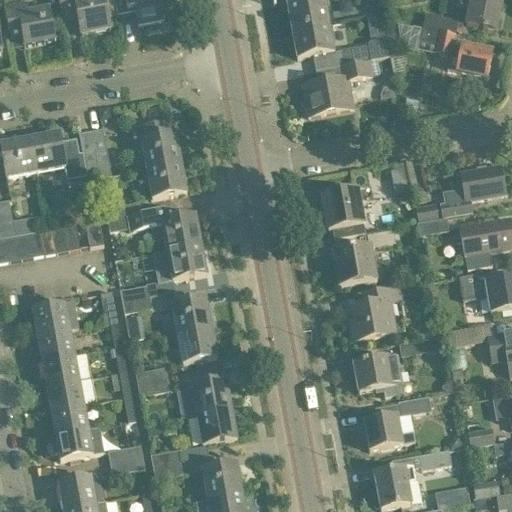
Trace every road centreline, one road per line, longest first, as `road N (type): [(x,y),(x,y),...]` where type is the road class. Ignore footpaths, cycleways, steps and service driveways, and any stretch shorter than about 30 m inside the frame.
road 1 (tertiary): [(312,511),(249,166)]
road 2 (residential): [(249,166),(511,123)]
road 3 (residential): [(0,102),(229,60)]
